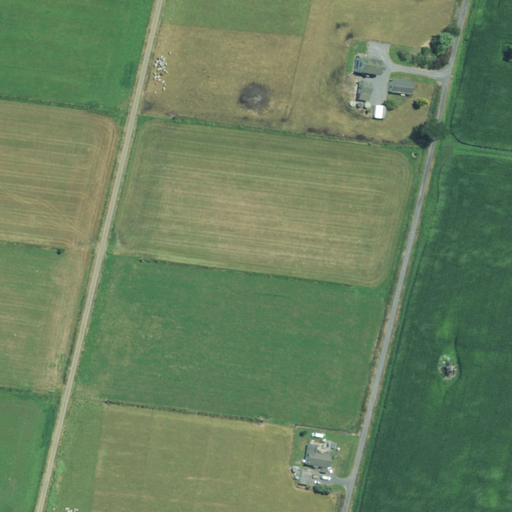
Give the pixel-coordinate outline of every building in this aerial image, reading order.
[(349,28),(342,27),(340,41),(348,42),(349,28)] [(377,59),(355,57),(354,73),(376,75),(377,59)] [(410,81),(389,79),(388,92),(409,95),(410,81)] [(368,83),(358,81),(356,100),(365,101),(368,83)] [(384,107),(374,106),(373,118),(383,119),(384,107)] [(314,445),(306,444),(303,465),(320,467),(319,472),(325,473),(327,455),(313,453),(314,445)] [(309,471),(300,470),(298,483),(306,485),(309,471)]
